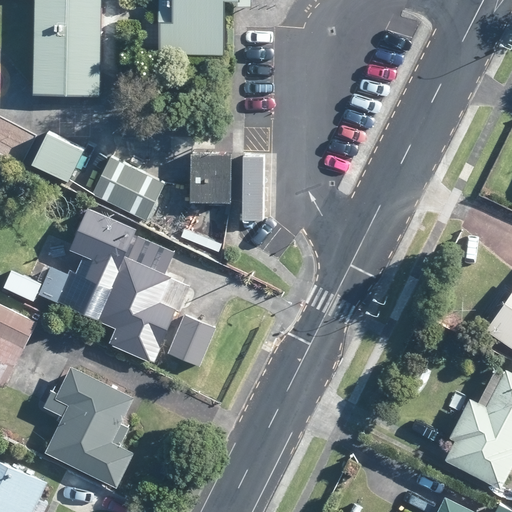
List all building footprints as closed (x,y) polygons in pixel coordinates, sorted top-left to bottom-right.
[(42,0),(41,83),(107,85),(108,0),(167,0),(167,44),(231,44),(231,0),(42,0)] [(0,151),(35,167),(46,142),(0,120),(0,151)] [(46,142),(35,167),(73,185),(89,148),(51,130),(46,142)] [(194,183),(234,183),(235,135),(195,134),(194,183)] [(91,192),(144,219),(163,182),(110,155),(91,192)] [(96,175),(100,164),(91,160),(87,171),(96,175)] [(163,273),(172,251),(131,233),(133,228),(86,207),(71,242),(69,248),(84,254),(76,272),(69,270),(68,272),(50,265),(42,286),(20,277),(15,288),(37,297),(38,294),(115,327),(108,342),(152,361),(158,346),(174,308),(171,306),(158,301),(170,275),(163,273)] [(511,279),(509,283),(485,317),(482,322),(511,343),(511,279)] [(37,322),(30,318),(0,303),(0,385),(5,387),(6,385),(37,322)] [(183,319),(168,352),(196,365),(210,332),(183,319)] [(83,372),(76,368),(68,365),(56,391),(50,388),(43,401),(42,404),(61,414),(59,420),(43,450),(115,486),(132,451),(119,444),(110,440),(124,413),(132,396),(105,383),(88,374),(83,372)] [(511,369),(504,365),(501,369),(485,402),(477,398),(467,393),(448,430),(452,433),(442,454),(499,483),(511,457),(511,369)] [(41,511),(46,502),(36,498),(44,481),(0,460),(0,511),(41,511)] [(511,511),(511,506),(497,499),(495,501),(489,511),(484,511),(442,490),(431,511),(511,511)]
